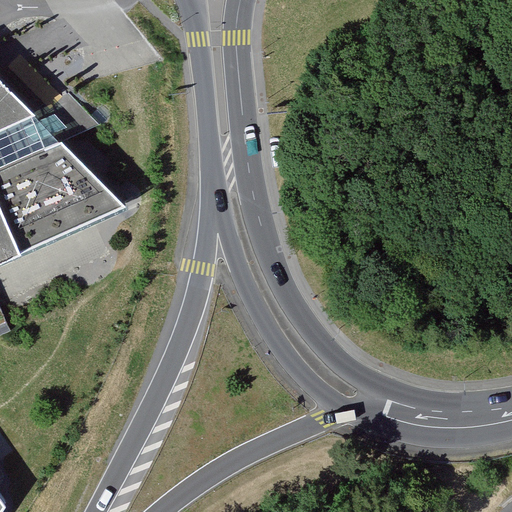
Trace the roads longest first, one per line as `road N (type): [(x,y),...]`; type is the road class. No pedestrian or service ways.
road 1 (secondary): [(384,410),(309,328),(271,258),(242,116),(240,0)]
road 2 (motorway): [(215,183),(177,354),(97,511)]
road 3 (secondary): [(215,183),(240,270),(282,349),(328,399),(384,410)]
road 4 (motorway): [(384,410),(324,419),(269,444),(161,511)]
road 5 (secondary): [(191,0),(215,183)]
road 6 (secondary): [(511,412),(445,420),(384,410)]
